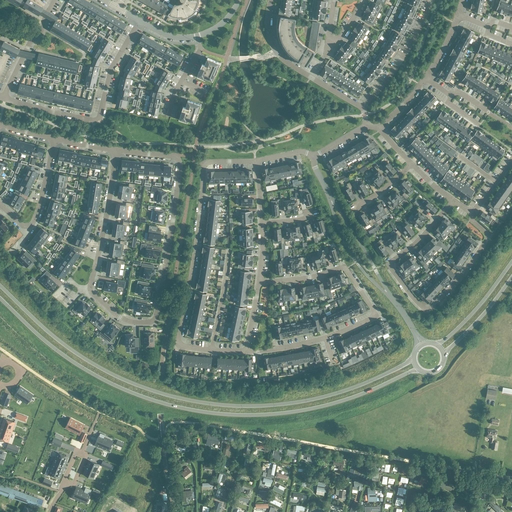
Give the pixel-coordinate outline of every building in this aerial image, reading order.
[(43,7),(30,0),(28,0),(27,2),(25,5),(25,6),(39,14),(43,7)] [(82,9),(87,1),(85,0),(81,0),(77,6),(82,9)] [(158,11),(163,3),(158,0),(157,0),(154,8),(158,11)] [(199,2),(200,1),(199,0),(182,0),(184,0),(187,0),(186,3),(183,6),(178,7),(179,5),(175,4),(168,16),(169,17),(171,17),(171,18),(173,18),(174,18),(175,19),(176,19),(178,19),(179,19),(181,19),(183,19),(184,18),(185,18),(187,17),(188,17),(189,16),(191,15),(192,14),(193,14),(194,13),(194,12),(195,11),(196,10),(197,9),(198,7),(198,6),(199,5),(199,4),(199,2)] [(86,12),(91,3),(91,4),(89,3),(89,2),(87,1),(82,9),(86,12)] [(379,13),(384,5),(377,1),(375,4),(371,1),(368,7),(368,6),(367,6),(379,13)] [(502,14),(505,4),(500,2),(496,11),(498,12),(502,14)] [(90,14),(95,6),(93,4),(92,5),(91,4),(91,3),(86,12),(90,14)] [(164,13),(168,6),(163,3),(158,11),(164,13)] [(168,16),(175,4),(173,8),(168,6),(164,13),(168,16)] [(414,14),(417,9),(407,4),(405,10),(414,14)] [(507,15),(510,5),(505,4),(502,14),(502,13),(507,15)] [(484,7),(472,5),(471,8),(472,8),(471,10),(475,11),(475,12),(480,13),(480,12),(483,13),(484,7)] [(95,17),(100,9),(100,8),(99,9),(98,8),(95,6),(90,14),(95,17)] [(377,17),(379,13),(367,6),(365,11),(377,17)] [(98,22),(104,11),(101,9),(101,10),(100,9),(95,17),(99,19),(98,21),(98,22)] [(412,19),(414,14),(405,10),(403,14),(412,19)] [(102,24),(109,14),(108,14),(107,13),(104,11),(98,22),(102,24)] [(324,19),(324,13),(325,14),(325,13),(312,11),(314,12),(312,20),(318,21),(319,18),(324,19)] [(372,26),(377,17),(365,11),(365,12),(363,17),(366,19),(364,21),(372,26)] [(108,25),(113,16),(110,15),(108,14),(109,14),(102,24),(103,24),(104,22),(108,25)] [(410,24),(412,19),(403,14),(400,19),(410,24)] [(112,27),(117,19),(117,20),(115,19),(116,18),(113,16),(108,25),(112,27)] [(277,24),(277,25),(277,26),(277,28),(277,29),(277,32),(278,34),(278,35),(278,36),(279,40),(281,45),(283,49),(286,52),(288,55),(290,57),(294,60),(296,60),(296,61),(306,67),(315,52),(314,52),(309,48),(303,44),(299,41),(296,37),(295,32),(294,27),(295,19),(278,17),(277,23),(277,24)] [(400,19),(399,18),(396,23),(407,28),(409,24),(410,24),(400,19)] [(115,32),(122,22),(119,20),(119,21),(117,20),(117,19),(112,27),(116,30),(115,32)] [(56,34),(61,24),(56,21),(51,30),(53,31),(53,32),(56,34)] [(120,35),(126,25),(124,24),(124,23),(122,22),(115,32),(120,35)] [(316,47),(320,23),(313,22),(309,46),(310,46),(309,48),(314,52),(315,47),(316,47)] [(365,34),(370,27),(364,23),(363,26),(359,23),(356,28),(355,28),(366,35),(365,34)] [(407,28),(396,23),(398,24),(395,29),(404,34),(407,28)] [(61,36),(66,27),(61,24),(56,34),(59,36),(59,35),(61,36)] [(65,40),(71,30),(66,27),(61,36),(63,37),(63,38),(65,40)] [(363,40),(366,35),(355,28),(352,32),(361,39),(363,40)] [(462,33),(471,38),(474,33),(473,32),(469,30),(468,30),(465,28),(464,30),(462,33)] [(71,42),(76,33),(71,30),(65,40),(68,41),(69,41),(71,42)] [(403,36),(394,31),(391,36),(400,41),(403,36)] [(363,40),(361,39),(352,32),(352,33),(349,38),(353,40),(351,43),(356,46),(361,39),(363,40)] [(75,45),(81,36),(76,33),(71,42),(73,43),(72,44),(75,45)] [(471,38),(462,33),(460,38),(468,43),(471,38)] [(144,46),(148,38),(147,37),(144,35),(144,36),(143,35),(138,43),(144,46)] [(81,48),(86,39),(81,36),(75,45),(78,47),(79,47),(81,48)] [(400,41),(391,36),(388,40),(398,46),(397,46),(400,41)] [(148,49),(153,41),(152,40),(149,38),(149,39),(148,38),(144,46),(148,49)] [(468,43),(460,38),(457,43),(466,47),(468,43)] [(86,51),(91,42),(86,39),(81,48),(82,49),(82,50),(85,51),(86,51)] [(111,45),(113,43),(105,39),(102,43),(100,42),(110,48),(112,46),(111,45)] [(398,46),(388,40),(386,45),(395,51),(398,46)] [(152,54),(158,44),(156,43),(157,43),(154,41),(154,42),(153,41),(148,49),(153,52),(152,54)] [(20,49),(5,42),(3,45),(2,48),(1,49),(16,57),(20,49)] [(110,48),(100,42),(97,46),(108,53),(107,52),(108,51),(109,51),(110,48)] [(351,54),(356,46),(351,43),(350,45),(346,42),(342,47),(342,46),(351,54)] [(466,47),(457,43),(455,48),(463,52),(466,47)] [(483,56),(487,45),(484,43),(483,44),(482,43),(477,54),(483,56)] [(157,57),(163,47),(161,46),(162,46),(159,44),(158,44),(152,54),(157,57)] [(395,51),(386,45),(383,49),(391,55),(394,50),(395,51)] [(488,58),(492,47),(487,45),(483,56),(488,58)] [(106,54),(107,53),(108,53),(97,46),(95,51),(105,57),(107,54),(106,54)] [(351,54),(342,46),(338,51),(347,58),(351,54)] [(163,58),(169,49),(168,49),(168,50),(166,49),(167,48),(164,47),(163,47),(157,57),(158,55),(163,58)] [(493,60),(497,49),(492,47),(488,58),(488,56),(493,58),(492,60),(493,60)] [(463,52),(455,48),(454,49),(453,49),(452,52),(461,57),(463,52)] [(167,61),(173,51),(171,49),(170,50),(169,49),(163,58),(164,57),(166,58),(165,60),(167,61)] [(391,55),(383,49),(379,54),(388,60),(391,55)] [(498,62),(502,51),(497,49),(493,60),(498,62)] [(105,57),(95,51),(97,52),(94,57),(102,61),(103,60),(105,57)] [(171,64),(178,53),(177,54),(176,53),(176,52),(173,51),(167,61),(171,64)] [(342,65),(347,58),(338,51),(339,51),(335,56),(339,59),(337,62),(342,65)] [(503,62),(507,53),(502,51),(498,62),(498,61),(503,62)] [(461,57),(452,52),(450,55),(451,55),(450,57),(458,62),(461,57)] [(178,65),(182,57),(182,56),(179,54),(179,55),(177,54),(178,53),(171,64),(172,64),(173,62),(178,65)] [(508,65),(511,55),(507,53),(503,62),(508,65)] [(43,66),(45,55),(42,54),(42,55),(39,54),(37,64),(43,66)] [(383,66),(387,61),(377,55),(374,59),(383,66)] [(54,68),(56,57),(53,57),(51,57),(48,67),(54,68)] [(140,62),(133,58),(133,57),(132,58),(132,57),(130,60),(131,60),(130,62),(129,61),(140,68),(140,67),(138,66),(140,62)] [(458,62),(450,57),(447,62),(457,67),(458,67),(456,66),(458,62)] [(213,81),(216,75),(218,70),(220,63),(208,58),(206,62),(204,62),(203,64),(202,64),(201,67),(201,69),(200,68),(197,77),(205,80),(206,78),(213,81)] [(65,71),(67,60),(64,59),(64,60),(62,59),(59,70),(65,71)] [(383,66),(374,59),(370,64),(372,65),(380,71),(381,71),(380,70),(383,66)] [(140,68),(129,61),(129,62),(130,62),(129,63),(128,63),(127,66),(137,72),(140,68)] [(76,74),(79,63),(78,63),(75,62),(73,62),(70,72),(76,74)] [(457,67),(447,62),(445,67),(455,72),(457,67)] [(325,77),(331,68),(326,65),(320,75),(325,77)] [(380,71),(372,65),(369,69),(377,75),(380,71)] [(137,72),(127,66),(125,69),(126,69),(124,71),(132,75),(135,71),(137,72)] [(455,72),(445,67),(442,71),(452,77),(453,77),(451,76),(453,72),(455,72)] [(330,80),(335,71),(331,68),(325,77),(325,78),(326,77),(330,80)] [(377,75),(369,69),(366,73),(373,79),(376,75),(377,75)] [(172,75),(164,70),(161,74),(159,73),(170,80),(170,79),(169,79),(170,78),(171,78),(172,76),(172,75)] [(335,82),(340,74),(335,71),(330,80),(335,82)] [(452,77),(442,71),(440,75),(440,76),(443,78),(443,79),(447,81),(450,82),(452,77)] [(170,80),(159,73),(157,78),(167,84),(169,81),(168,81),(169,79),(170,80)] [(373,79),(366,73),(362,77),(369,84),(373,79)] [(339,85),(344,77),(340,74),(335,82),(339,85)] [(463,83),(466,85),(472,77),(467,74),(462,82),(463,83)] [(344,88),(349,79),(344,77),(339,85),(344,88)] [(472,77),(466,85),(467,85),(471,88),(477,78),(476,79),(472,77)] [(165,87),(167,84),(157,78),(159,79),(156,84),(164,88),(165,86),(165,87)] [(477,78),(471,88),(476,91),(482,81),(477,78)] [(349,91),(354,82),(349,79),(344,88),(349,91)] [(482,81),(476,91),(480,94),(486,84),(482,81)] [(353,94),(358,85),(354,82),(349,91),(353,94)] [(486,84),(480,94),(485,97),(490,88),(486,86),(487,84),(486,84)] [(362,92),(365,89),(358,85),(353,94),(358,96),(361,92),(362,92)] [(490,88),(485,97),(489,99),(489,100),(496,90),(495,90),(494,91),(490,88)] [(496,90),(489,100),(492,102),(493,102),(494,103),(500,93),(496,90)] [(424,96),(433,104),(437,100),(435,98),(435,97),(432,94),(432,95),(429,92),(428,93),(427,93),(424,96)] [(118,99),(127,101),(129,102),(131,96),(128,95),(120,93),(119,95),(118,95),(118,98),(118,99)] [(421,100),(429,108),(433,104),(424,96),(425,96),(421,100)] [(499,111),(505,102),(500,99),(494,108),(496,109),(499,111)] [(197,116),(198,116),(199,111),(201,104),(188,100),(186,105),(185,104),(184,107),(183,107),(182,110),(183,110),(182,111),(179,120),(188,123),(188,121),(195,123),(197,116)] [(417,104),(426,112),(429,108),(421,100),(417,104)] [(505,102),(499,111),(504,114),(509,105),(505,102)] [(414,108),(422,116),(426,112),(417,104),(414,108)] [(409,111),(417,118),(420,115),(422,116),(414,108),(412,109),(409,111)] [(406,115),(413,122),(417,118),(409,111),(407,113),(408,114),(406,115)] [(433,119),(440,124),(447,114),(444,112),(442,111),(441,113),(439,112),(433,119)] [(444,127),(451,117),(447,114),(440,124),(444,127)] [(402,119),(411,127),(410,126),(413,122),(406,115),(402,119)] [(451,117),(444,127),(449,130),(456,121),(451,117)] [(399,123),(407,131),(411,127),(402,119),(399,123)] [(456,121),(449,130),(450,129),(454,132),(460,124),(456,121)] [(394,127),(402,134),(406,130),(407,131),(399,123),(395,127),(395,126),(394,127)] [(460,124),(454,132),(459,135),(464,127),(460,124)] [(402,134),(394,127),(392,130),(391,131),(394,134),(393,134),(397,138),(397,137),(398,138),(402,134)] [(464,127),(459,135),(463,138),(469,130),(469,129),(469,130),(464,127)] [(469,130),(463,138),(468,141),(473,133),(472,132),(469,130)] [(474,144),(482,134),(479,132),(477,131),(470,141),(474,144)] [(479,148),(486,137),(482,134),(474,144),(479,148)] [(6,146),(9,137),(8,137),(8,136),(5,135),(5,136),(3,136),(1,143),(0,142),(0,147),(2,148),(2,145),(6,146)] [(371,151),(376,148),(372,142),(371,139),(370,139),(369,137),(364,140),(371,151)] [(412,151),(421,141),(417,137),(409,146),(410,148),(412,151)] [(486,137),(479,148),(480,146),(484,149),(490,141),(486,137)] [(366,154),(371,151),(364,140),(360,143),(366,154)] [(416,154),(424,146),(420,143),(422,141),(421,141),(412,151),(413,150),(416,154)] [(490,141),(484,149),(488,152),(495,144),(490,141)] [(26,155),(29,144),(26,143),(24,143),(25,142),(24,142),(21,154),(26,155)] [(355,146),(361,155),(365,152),(366,154),(360,143),(355,146)] [(32,154),(34,145),(34,146),(32,145),(32,144),(29,144),(26,155),(27,153),(32,154)] [(495,144),(488,152),(493,155),(492,157),(499,146),(499,147),(495,144)] [(42,157),(45,148),(42,148),(42,147),(39,146),(37,156),(42,157)] [(361,157),(361,155),(355,146),(350,149),(357,159),(361,157)] [(420,158),(428,150),(424,146),(416,154),(420,158)] [(499,146),(492,157),(496,160),(500,155),(501,156),(504,152),(503,151),(504,150),(502,149),(499,146)] [(346,151),(351,161),(356,158),(357,159),(350,149),(346,151)] [(64,163),(66,151),(65,151),(66,151),(62,150),(62,151),(60,150),(59,158),(58,158),(57,162),(60,163),(60,160),(64,160),(64,163)] [(424,162),(432,154),(428,150),(420,158),(424,162)] [(347,163),(351,161),(346,151),(341,154),(347,165),(348,165),(347,163)] [(343,168),(347,165),(341,154),(336,157),(343,168)] [(428,165),(435,158),(432,154),(424,162),(428,165)] [(343,168),(336,157),(332,160),(332,159),(338,170),(337,169),(342,166),(343,168)] [(432,169),(439,162),(435,158),(428,165),(432,169)] [(333,173),(338,170),(332,159),(327,162),(327,163),(328,166),(329,166),(333,173)] [(128,170),(128,161),(125,160),(125,161),(122,161),(122,169),(120,168),(120,173),(123,173),(123,170),(128,170)] [(395,171),(387,162),(382,166),(380,164),(378,166),(379,167),(382,171),(384,169),(385,170),(387,172),(390,175),(391,175),(392,175),(395,172),(395,171)] [(439,162),(432,169),(435,173),(443,165),(439,162)] [(490,174),(492,172),(488,168),(490,165),(487,163),(483,169),(490,174)] [(438,176),(440,177),(447,169),(449,168),(445,164),(443,165),(435,173),(438,176)] [(35,178),(37,175),(36,175),(37,173),(30,170),(31,168),(27,166),(25,169),(26,170),(24,173),(26,174),(35,178)] [(385,179),(383,177),(383,176),(382,174),(381,175),(381,174),(383,172),(382,171),(379,167),(377,169),(377,170),(372,174),(381,184),(384,181),(383,180),(385,179)] [(445,185),(452,176),(447,172),(441,181),(443,182),(442,183),(445,185)] [(34,180),(35,178),(26,174),(24,179),(22,178),(32,183),(33,183),(34,180)] [(67,182),(68,176),(57,174),(57,175),(56,175),(56,178),(56,180),(67,182)] [(381,184),(372,174),(368,178),(365,180),(369,185),(372,183),(372,184),(374,186),(376,188),(381,184)] [(450,188),(456,179),(452,176),(445,185),(446,185),(450,188)] [(31,185),(32,183),(22,178),(19,184),(30,189),(30,188),(31,188),(32,185),(31,185)] [(456,179),(450,188),(454,191),(461,182),(456,179)] [(66,188),(67,182),(56,180),(55,180),(54,183),(55,184),(55,185),(66,188)] [(101,189),(102,186),(101,186),(101,184),(94,183),(94,181),(90,181),(89,184),(92,184),(91,188),(90,188),(100,190),(101,189)] [(350,189),(353,188),(349,181),(346,182),(347,185),(342,189),(349,200),(350,200),(350,201),(354,199),(354,198),(354,197),(352,193),(351,190),(351,191),(350,189)] [(412,190),(404,181),(403,181),(399,184),(400,185),(399,185),(402,189),(404,191),(405,192),(403,194),(407,199),(409,196),(408,194),(412,190)] [(511,191),(511,184),(506,181),(503,185),(511,191)] [(368,193),(362,182),(356,185),(355,183),(352,184),(355,190),(358,188),(359,189),(358,190),(360,192),(362,196),(363,195),(364,196),(368,194),(367,193),(368,193)] [(461,182),(454,191),(459,194),(465,185),(461,182)] [(132,193),(133,188),(135,188),(135,184),(129,183),(129,187),(120,185),(120,188),(119,188),(119,191),(132,193)] [(29,190),(30,189),(19,184),(17,189),(27,194),(27,193),(28,193),(29,190)] [(62,193),(63,188),(66,188),(55,185),(54,186),(53,189),(54,189),(53,191),(65,193),(62,193)] [(465,185),(459,194),(463,197),(463,198),(469,188),(465,185)] [(511,191),(503,185),(500,189),(509,196),(511,191)] [(157,202),(165,204),(166,200),(167,200),(168,196),(166,196),(167,192),(159,191),(160,188),(152,187),(152,192),(156,193),(156,195),(155,200),(157,201),(157,202)] [(469,188),(463,198),(466,200),(466,199),(468,200),(469,199),(469,200),(472,196),(472,195),(474,192),(469,188)] [(313,203),(312,200),(313,200),(312,196),(311,196),(309,191),(303,193),(302,189),(299,190),(301,198),(304,197),(304,198),(305,201),(306,205),(307,205),(308,206),(312,205),(312,204),(313,203)] [(509,196),(500,189),(496,194),(506,200),(509,196)] [(64,197),(65,193),(53,191),(53,192),(53,191),(52,195),(53,195),(52,197),(55,197),(54,200),(59,201),(60,200),(64,201),(64,198),(64,197)] [(131,199),(132,193),(119,191),(118,194),(119,194),(119,197),(127,198),(127,201),(133,202),(133,199),(131,199)] [(400,196),(400,195),(398,193),(396,191),(394,193),(394,192),(391,195),(399,204),(399,203),(403,199),(404,201),(407,199),(403,194),(400,196)] [(23,200),(24,198),(14,192),(11,198),(22,203),(23,200)] [(506,200),(496,194),(493,198),(502,205),(506,200)] [(399,204),(391,195),(386,199),(388,201),(389,203),(390,203),(390,204),(388,206),(392,211),(395,208),(394,208),(399,204)] [(253,204),(253,200),(252,200),(252,199),(247,199),(245,199),(243,199),(243,196),(237,196),(237,199),(240,199),(240,206),(252,205),(252,204),(253,204)] [(20,207),(22,203),(11,198),(8,203),(18,208),(19,207),(20,207)] [(502,205),(493,198),(490,202),(499,209),(502,205)] [(278,206),(281,205),(281,199),(277,200),(278,200),(271,201),(271,205),(272,215),(273,215),(273,216),(278,216),(278,215),(279,215),(278,210),(279,210),(279,207),(278,207),(278,206)] [(291,212),(290,201),(284,201),(284,199),(281,199),(281,205),(284,205),(284,206),(284,209),(285,209),(285,212),(287,212),(288,212),(291,212)] [(298,209),(298,206),(297,206),(297,205),(300,205),(300,199),(296,199),(297,201),(291,201),(290,201),(291,212),(298,212),(297,209),(298,209)] [(409,211),(414,205),(415,207),(418,204),(413,199),(406,208),(409,211)] [(61,210),(62,205),(51,201),(51,202),(50,205),(50,207),(61,210)] [(436,209),(426,201),(422,206),(421,204),(419,207),(423,211),(425,208),(426,209),(426,210),(428,211),(429,211),(432,214),(433,213),(434,214),(437,211),(436,210),(436,209)] [(499,209),(490,202),(486,207),(489,208),(488,209),(491,210),(496,213),(499,209)] [(129,212),(130,207),(132,207),(133,204),(126,203),(126,206),(117,204),(117,207),(116,207),(116,210),(129,212)] [(381,217),(389,213),(386,207),(383,209),(383,208),(382,205),(381,206),(380,203),(375,206),(382,219),(382,218),(381,217)] [(164,219),(165,215),(164,215),(164,211),(157,210),(158,207),(149,206),(148,209),(155,210),(154,222),(158,222),(158,223),(163,224),(164,219)] [(382,219),(375,206),(371,208),(372,209),(370,210),(371,213),(372,215),(373,216),(370,218),(371,219),(373,223),(376,221),(376,222),(382,219)] [(59,216),(61,210),(50,207),(49,207),(48,210),(48,212),(59,216)] [(425,219),(426,217),(424,216),(424,215),(422,214),(421,213),(423,211),(419,207),(416,209),(417,210),(413,214),(423,223),(425,220),(425,219)] [(126,217),(127,212),(129,212),(116,210),(115,213),(116,213),(116,216),(124,217),(124,220),(130,221),(130,218),(126,217)] [(59,216),(48,212),(48,213),(47,212),(46,215),(47,216),(46,217),(55,220),(56,215),(59,216)] [(497,218),(492,215),(490,217),(489,216),(487,214),(487,215),(483,212),(482,213),(479,216),(479,217),(490,225),(493,220),(495,221),(497,218)] [(368,220),(367,217),(366,217),(364,213),(363,214),(363,213),(359,215),(359,216),(358,217),(365,227),(370,224),(372,226),(374,225),(373,223),(371,219),(368,221),(368,220)] [(94,222),(94,220),(92,219),(93,215),(88,214),(87,216),(84,214),(82,217),(85,219),(84,222),(83,222),(92,226),(92,225),(93,225),(94,222)] [(423,223),(413,214),(415,216),(411,221),(409,219),(407,222),(412,226),(414,223),(415,224),(414,224),(416,226),(417,226),(419,228),(423,223)] [(53,224),(55,220),(46,217),(46,218),(45,218),(44,221),(45,221),(44,223),(52,226),(51,227),(55,228),(56,225),(53,224)] [(325,232),(324,228),(325,227),(324,223),(323,223),(322,220),(321,220),(321,219),(316,221),(317,222),(316,222),(317,227),(317,229),(318,229),(318,231),(315,232),(317,238),(320,237),(319,234),(325,232)] [(454,226),(450,222),(448,220),(445,219),(442,223),(450,230),(454,226)] [(9,229),(5,225),(5,224),(4,223),(5,222),(3,220),(2,221),(1,220),(0,220),(0,229),(4,234),(9,229)] [(92,228),(91,227),(92,226),(83,222),(80,227),(90,231),(90,230),(91,231),(92,228)] [(126,231),(127,226),(129,226),(130,223),(123,222),(123,225),(115,223),(114,226),(113,226),(113,229),(126,231)] [(312,231),(311,228),(310,224),(309,224),(308,223),(304,224),(304,225),(303,226),(306,236),(312,234),(314,238),(317,238),(315,232),(312,232),(312,231)] [(450,230),(442,223),(438,227),(447,235),(450,230)] [(414,233),(407,224),(402,228),(399,225),(397,227),(401,232),(403,230),(404,231),(405,233),(406,233),(408,237),(409,236),(410,237),(414,234),(413,233),(414,233)] [(90,233),(89,233),(90,231),(80,227),(78,233),(88,236),(89,236),(90,233)] [(294,241),(293,227),(289,228),(289,229),(287,229),(287,232),(286,232),(287,234),(287,235),(284,235),(284,237),(281,238),(281,239),(281,240),(281,243),(281,244),(285,244),(285,242),(288,241),(294,241)] [(303,239),(303,233),(300,233),(300,232),(300,230),(299,230),(299,227),(293,227),(294,241),(294,238),(300,237),(300,239),(303,239)] [(447,235),(438,227),(434,232),(437,234),(436,234),(438,236),(439,235),(443,239),(447,235)] [(159,242),(161,242),(162,235),(160,234),(160,230),(161,231),(161,230),(149,228),(148,233),(150,233),(148,240),(156,241),(155,242),(159,242)] [(51,235),(42,229),(41,229),(39,231),(39,232),(38,233),(47,240),(51,235)] [(123,236),(124,231),(126,231),(113,229),(113,232),(113,233),(113,235),(121,236),(121,240),(127,241),(127,237),(123,236)] [(403,242),(401,240),(402,239),(400,237),(399,237),(402,235),(398,230),(395,232),(397,233),(392,237),(391,236),(398,246),(403,242)] [(47,240),(38,233),(38,234),(37,233),(35,236),(36,236),(35,238),(42,243),(45,239),(47,240)] [(87,238),(88,236),(78,233),(76,238),(86,242),(86,241),(87,241),(88,238),(87,238)] [(398,246),(391,236),(386,240),(385,239),(382,241),(385,244),(386,246),(389,244),(389,245),(390,247),(391,246),(393,249),(395,247),(395,248),(398,246)] [(86,244),(85,243),(86,242),(76,238),(75,237),(74,241),(73,241),(72,244),(76,246),(76,244),(84,247),(84,246),(85,247),(86,244)] [(475,247),(477,243),(469,237),(466,241),(465,243),(473,248),(474,247),(475,247)] [(42,243),(35,238),(34,238),(32,240),(33,241),(31,242),(39,248),(42,243)] [(441,246),(437,242),(435,240),(433,238),(429,242),(437,250),(441,246)] [(388,253),(385,249),(384,247),(383,247),(382,246),(385,244),(382,241),(381,239),(378,241),(381,245),(376,248),(383,257),(388,253)] [(123,250),(124,245),(126,245),(127,242),(120,241),(120,244),(112,243),(111,245),(110,248),(123,250)] [(39,248),(31,242),(31,243),(30,242),(29,245),(28,247),(34,252),(33,253),(37,255),(39,253),(36,251),(39,248)] [(437,250),(429,242),(425,246),(434,255),(433,254),(437,250)] [(470,252),(473,248),(465,243),(462,247),(470,252)] [(145,256),(148,257),(148,258),(152,259),(152,258),(157,258),(157,255),(158,256),(159,251),(148,249),(149,246),(141,244),(140,250),(146,251),(145,256)] [(78,256),(79,254),(77,253),(80,249),(75,247),(74,249),(70,246),(69,249),(71,251),(69,254),(68,253),(76,259),(77,259),(79,257),(78,256)] [(434,255),(425,246),(421,250),(430,259),(434,255)] [(338,259),(334,247),(328,249),(327,247),(324,248),(325,250),(326,254),(329,253),(330,254),(329,254),(330,257),(331,257),(332,261),(333,261),(333,262),(338,261),(337,259),(338,259)] [(467,257),(470,252),(462,247),(459,251),(467,257)] [(122,256),(123,250),(110,248),(110,252),(110,254),(118,256),(118,259),(124,260),(124,256),(122,256)] [(327,256),(326,254),(325,250),(322,251),(323,253),(317,255),(320,266),(324,264),(326,263),(325,260),(325,257),(324,257),(327,256)] [(430,259),(421,250),(417,254),(419,256),(418,256),(420,258),(426,263),(430,259)] [(464,261),(467,257),(459,251),(456,256),(464,261)] [(75,261),(76,259),(68,253),(64,258),(73,264),(73,263),(74,264),(75,261)] [(37,261),(29,254),(27,256),(24,254),(21,256),(20,255),(17,258),(27,267),(32,262),(34,264),(37,261)] [(320,266),(317,255),(316,255),(317,256),(311,257),(310,255),(307,256),(309,262),(312,261),(313,262),(312,262),(313,265),(314,268),(320,266)] [(461,265),(464,261),(456,256),(453,260),(461,266),(462,266),(461,265)] [(304,263),(303,257),(300,258),(294,258),(295,271),(301,270),(301,267),(302,267),(301,265),(301,264),(304,263)] [(419,266),(415,261),(414,259),(413,259),(412,257),(407,260),(415,271),(415,270),(414,269),(419,266)] [(72,265),(73,264),(64,258),(61,263),(69,269),(70,268),(72,266),(72,265)] [(283,273),(282,269),(283,269),(282,266),(282,265),(285,264),(284,258),(281,258),(281,261),(275,262),(276,274),(277,274),(277,275),(282,275),(282,274),(283,273)] [(295,271),(294,258),(294,259),(288,260),(288,258),(284,258),(285,264),(288,264),(288,265),(288,268),(289,268),(289,270),(291,270),(291,271),(295,271)] [(120,269),(121,264),(123,264),(124,261),(117,260),(117,263),(109,262),(108,264),(107,267),(120,269)] [(415,271),(407,260),(407,261),(403,264),(403,263),(403,264),(411,274),(415,271)] [(458,271),(461,266),(453,260),(449,264),(458,271)] [(68,270),(69,269),(61,263),(58,267),(66,273),(67,273),(69,270),(68,270)] [(155,270),(153,270),(153,265),(143,263),(141,270),(145,271),(144,278),(145,278),(145,279),(149,280),(149,279),(154,279),(155,274),(154,274),(154,273),(154,272),(155,272),(155,271),(154,271),(155,270)] [(411,274),(403,264),(398,267),(400,269),(399,270),(401,272),(399,273),(403,279),(411,274)] [(65,275),(66,273),(58,267),(57,266),(55,269),(54,269),(52,272),(55,275),(56,273),(63,278),(63,277),(64,278),(65,275)] [(119,275),(120,269),(107,267),(107,271),(107,273),(115,275),(115,278),(121,279),(122,275),(119,275)] [(451,279),(455,275),(447,268),(443,272),(451,279)] [(57,284),(50,277),(52,275),(47,271),(45,274),(46,275),(44,277),(46,280),(43,283),(48,287),(47,288),(50,291),(51,290),(52,291),(55,287),(54,286),(57,284)] [(450,279),(451,279),(443,272),(439,276),(446,282),(450,279)] [(348,278),(345,278),(344,276),(343,273),(337,275),(341,286),(346,284),(346,285),(350,284),(348,278)] [(341,286),(337,275),(337,276),(332,277),(336,288),(341,286)] [(443,286),(446,282),(439,276),(436,280),(443,286)] [(336,288),(332,277),(327,279),(328,281),(327,282),(328,284),(330,288),(330,289),(336,288)] [(439,290),(443,286),(436,280),(432,284),(431,282),(439,290)] [(117,286),(125,288),(126,282),(118,281),(117,284),(107,282),(106,285),(105,285),(104,290),(105,290),(105,291),(110,292),(110,291),(116,292),(117,286)] [(148,296),(151,297),(152,291),(151,290),(151,287),(149,287),(149,283),(138,281),(137,287),(140,287),(139,294),(147,296),(148,297),(148,296)] [(427,286),(435,294),(439,290),(431,282),(427,286)] [(325,296),(323,290),(323,289),(324,289),(323,286),(322,283),(317,284),(319,297),(325,296)] [(319,297),(317,284),(316,284),(316,285),(311,286),(314,298),(319,297)] [(314,298),(311,286),(306,287),(305,287),(308,300),(314,298)] [(431,298),(435,294),(427,286),(428,288),(425,291),(431,298)] [(308,300),(305,287),(300,288),(300,291),(301,293),(302,299),(307,298),(308,300)] [(299,301),(298,294),(295,295),(295,293),(295,291),(294,291),(294,288),(289,288),(290,301),(299,301)] [(430,299),(431,298),(425,291),(423,290),(419,295),(428,303),(431,300),(430,299)] [(150,310),(151,305),(146,305),(147,303),(145,303),(145,300),(135,298),(134,305),(137,305),(136,311),(141,312),(140,314),(145,314),(145,312),(149,313),(150,310)] [(361,313),(366,310),(363,305),(364,304),(363,301),(362,301),(361,300),(356,303),(361,313)] [(88,311),(91,307),(87,304),(86,305),(83,303),(82,304),(79,302),(72,310),(77,314),(79,311),(84,315),(85,314),(86,315),(89,311),(88,311)] [(360,313),(361,313),(356,303),(351,305),(355,314),(360,312),(360,313)] [(350,316),(355,314),(351,305),(347,308),(350,316)] [(345,319),(350,316),(347,308),(342,310),(345,319)] [(341,321),(345,319),(342,310),(337,312),(341,321)] [(336,323),(341,321),(337,312),(332,314),(336,323)] [(104,317),(100,314),(99,315),(97,313),(92,319),(99,325),(97,327),(100,330),(105,325),(102,323),(105,320),(103,318),(104,317)] [(331,325),(336,323),(332,314),(327,316),(331,325)] [(329,326),(331,325),(327,316),(325,317),(321,318),(325,328),(329,327),(329,326)] [(315,331),(320,330),(318,319),(313,320),(314,321),(312,321),(312,319),(311,319),(314,331),(315,330),(315,331)] [(377,325),(382,336),(388,333),(383,321),(379,323),(379,324),(377,325)] [(115,334),(116,334),(118,331),(119,329),(117,328),(118,328),(114,325),(112,324),(108,329),(105,327),(100,334),(106,339),(109,336),(112,339),(115,334)] [(277,339),(282,338),(280,325),(274,326),(275,329),(273,329),(274,333),(275,333),(277,339)] [(382,336),(377,325),(372,327),(376,336),(381,333),(382,336)] [(372,338),(376,336),(372,327),(367,329),(372,338)] [(367,340),(372,338),(367,329),(363,331),(367,340)] [(362,343),(367,340),(363,331),(358,334),(362,343)] [(134,353),(139,353),(139,338),(135,338),(135,339),(133,339),(133,334),(132,334),(132,333),(127,333),(127,334),(126,334),(126,341),(125,341),(125,345),(126,345),(126,346),(134,346),(134,353)] [(144,346),(154,346),(154,333),(144,333),(144,346)] [(357,345),(362,343),(358,334),(353,336),(357,345)] [(352,347),(357,345),(353,336),(348,338),(352,347)] [(347,349),(352,347),(348,338),(343,340),(347,350),(348,350),(347,349)] [(342,352),(347,350),(343,340),(338,342),(340,348),(339,348),(341,352),(342,351),(342,352)] [(315,362),(320,361),(320,358),(321,358),(320,354),(319,355),(318,348),(312,349),(315,362)] [(272,370),(270,358),(268,358),(264,358),(266,369),(270,369),(270,368),(271,368),(272,370)] [(21,387),(15,395),(19,398),(20,397),(28,403),(33,396),(21,387)] [(486,398),(487,398),(495,400),(497,391),(487,389),(487,393),(486,398)] [(4,419),(1,427),(12,431),(15,423),(4,419)] [(70,419),(67,425),(70,427),(70,428),(75,431),(75,432),(80,435),(84,426),(70,419)] [(1,427),(0,430),(0,439),(8,442),(12,431),(1,427)] [(492,450),(497,451),(499,442),(493,441),(494,438),(496,439),(497,431),(488,429),(487,437),(492,438),(491,443),(493,443),(492,450)] [(99,436),(95,445),(100,447),(100,446),(109,450),(113,441),(104,438),(105,435),(100,433),(99,436)] [(207,442),(211,443),(218,444),(220,436),(208,434),(207,442)] [(176,446),(181,448),(182,448),(186,439),(180,436),(176,445),(176,446)] [(270,445),(256,443),(256,447),(257,447),(265,449),(264,451),(266,452),(268,452),(269,446),(270,445)] [(231,449),(224,448),(222,455),(229,456),(231,449)] [(294,454),(295,454),(296,455),(297,451),(296,451),(288,449),(287,452),(286,457),(293,459),(294,454)] [(282,452),(274,451),(272,458),(280,460),(282,452)] [(315,458),(316,455),(316,453),(305,451),(304,452),(304,456),(308,457),(312,458),(311,461),(311,462),(314,462),(315,458)] [(58,453),(53,464),(64,468),(68,457),(58,453)] [(220,466),(219,469),(221,470),(223,467),(226,468),(229,462),(223,459),(220,466)] [(334,460),(333,464),(340,465),(338,473),(342,473),(345,462),(334,460)] [(86,470),(84,475),(92,478),(96,470),(97,470),(99,465),(90,461),(87,466),(86,470)] [(53,464),(49,474),(59,479),(64,468),(53,464)] [(277,465),(273,465),(272,472),(270,471),(269,475),(266,475),(266,477),(274,479),(275,476),(277,465)] [(186,471),(182,474),(185,477),(192,472),(188,467),(185,470),(186,471)] [(353,469),(352,474),(353,474),(353,475),(362,476),(363,468),(355,467),(354,469),(353,469)] [(242,473),(241,473),(239,477),(243,478),(244,476),(245,475),(252,477),(253,473),(243,470),(242,473)] [(220,473),(216,483),(220,484),(221,482),(224,483),(226,475),(220,473)] [(416,475),(414,479),(418,482),(417,484),(423,486),(425,479),(421,477),(422,475),(419,474),(418,476),(416,475)] [(451,491),(451,490),(453,491),(454,491),(455,485),(453,485),(453,484),(442,480),(440,487),(451,491)] [(473,483),(464,481),(462,481),(462,485),(468,486),(468,490),(472,491),(472,490),(473,483)] [(316,491),(317,491),(321,491),(326,492),(327,488),(325,488),(326,483),(318,482),(317,485),(318,486),(317,487),(317,489),(317,490),(316,491)] [(353,486),(353,489),(357,490),(360,490),(362,490),(364,487),(362,487),(364,484),(363,483),(355,482),(354,483),(355,487),(353,486)] [(41,506),(43,500),(0,484),(0,493),(8,497),(13,499),(35,507),(36,504),(41,506)] [(254,488),(244,484),(242,488),(249,490),(247,494),(251,495),(254,488)] [(274,486),(272,489),(282,494),(284,491),(274,486)] [(76,488),(73,498),(78,500),(78,498),(82,500),(82,499),(87,501),(90,494),(91,490),(86,488),(84,491),(76,488)] [(337,495),(338,495),(338,497),(339,498),(342,498),(345,498),(346,492),(343,491),(340,491),(340,490),(340,489),(336,488),(336,495),(337,495)] [(259,491),(258,495),(266,496),(265,499),(269,499),(270,492),(259,491)] [(503,511),(492,501),(489,504),(497,511),(503,511)] [(219,511),(222,504),(216,502),(213,510),(219,511)]
